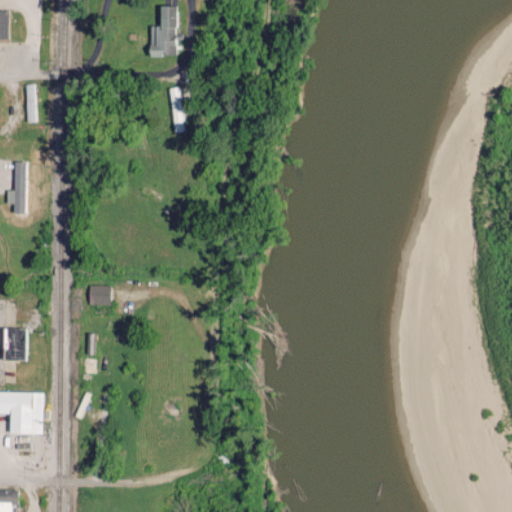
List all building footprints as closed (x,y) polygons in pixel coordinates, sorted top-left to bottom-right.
[(173,5),(158,5),(158,25),(148,25),(147,54),(173,55),(173,5)] [(171,131),(182,130),(181,86),(169,86),(171,131)] [(87,303),(108,303),(109,284),(88,284),(87,303)] [(24,328),(1,327),(0,360),(23,360),(24,328)] [(7,433),(41,434),(42,392),(0,390),(0,413),(8,413),(7,433)] [(0,506),(0,511),(9,511),(9,504),(15,504),(15,488),(0,487),(0,506)]
